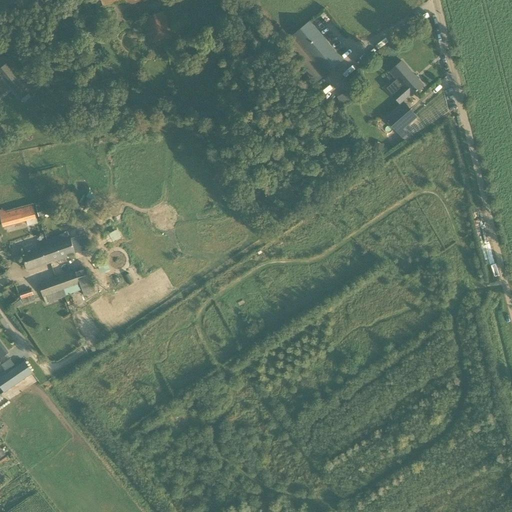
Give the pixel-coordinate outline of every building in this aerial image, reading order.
[(164,11),(144,17),(152,43),(172,37),(164,11)] [(277,34),(284,43),(294,56),(317,82),(343,60),(310,21),(291,36),(284,28),(277,34)] [(90,25),(81,30),(87,39),(96,34),(90,25)] [(390,72),(403,88),(393,96),(400,104),(410,95),(411,96),(423,86),(402,62),(390,72)] [(37,68),(35,70),(39,76),(43,73),(46,70),(41,64),(37,68)] [(25,89),(6,65),(0,69),(0,73),(3,77),(0,79),(0,95),(2,97),(12,89),(17,95),(25,89)] [(347,92),(337,96),(341,103),(351,98),(347,92)] [(385,119),(396,131),(404,140),(410,134),(405,128),(417,117),(404,102),(385,119)] [(375,142),(372,151),(381,154),(384,144),(375,142)] [(80,218),(94,214),(89,195),(75,199),(80,218)] [(34,204),(37,217),(51,213),(49,206),(47,201),(34,204)] [(0,218),(3,228),(36,218),(32,205),(5,213),(4,209),(0,209),(0,218)] [(87,249),(85,244),(82,235),(71,238),(71,237),(66,239),(65,235),(47,241),(52,258),(52,259),(51,259),(51,260),(50,260),(50,261),(50,262),(51,263),(52,263),(76,254),(76,253),(87,249)] [(23,255),(25,263),(27,270),(37,267),(51,263),(50,262),(50,261),(50,260),(51,260),(51,259),(52,259),(52,258),(47,241),(37,244),(40,250),(23,255)] [(75,272),(75,271),(38,284),(43,297),(45,304),(49,302),(82,291),(84,296),(95,292),(87,268),(75,272)] [(33,295),(32,290),(20,294),(22,299),(33,295)] [(0,385),(4,392),(24,379),(31,374),(32,373),(24,361),(16,367),(13,369),(12,367),(1,374),(0,374),(0,385)]
